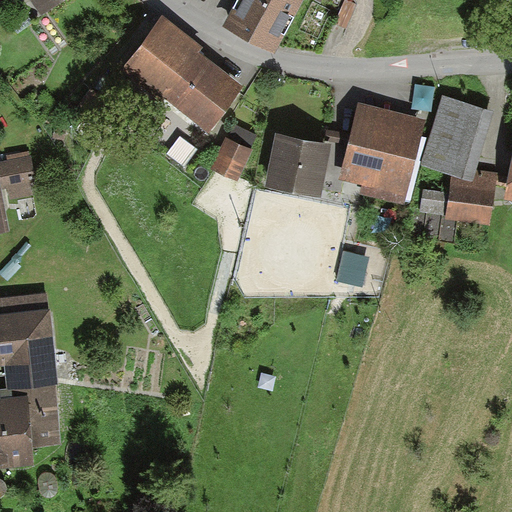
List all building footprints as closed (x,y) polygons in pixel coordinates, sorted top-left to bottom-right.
[(58,0),(33,0),(42,11),(58,0)] [(235,0),(224,22),(274,49),(300,0),(235,0)] [(244,79),(202,48),(207,42),(166,9),(122,64),(160,94),(165,92),(210,125),(244,79)] [(499,168),(476,165),(495,107),(443,91),(421,161),(450,170),(448,188),(422,184),(418,210),(491,221),(499,168)] [(425,115),(357,99),(338,173),(363,180),(361,189),(405,200),(425,115)] [(329,138),(277,128),(267,178),(318,188),(329,138)] [(253,146),(225,133),(212,160),(241,172),(253,146)] [(0,225),(10,224),(3,183),(8,182),(11,194),(35,189),(28,150),(7,154),(7,158),(0,158),(0,225)] [(369,256),(357,253),(351,278),(364,281),(369,256)] [(52,306),(0,310),(0,365),(6,365),(8,383),(55,379),(59,378),(52,306)] [(0,384),(0,462),(34,461),(33,440),(58,439),(55,379),(8,383),(0,384)]
